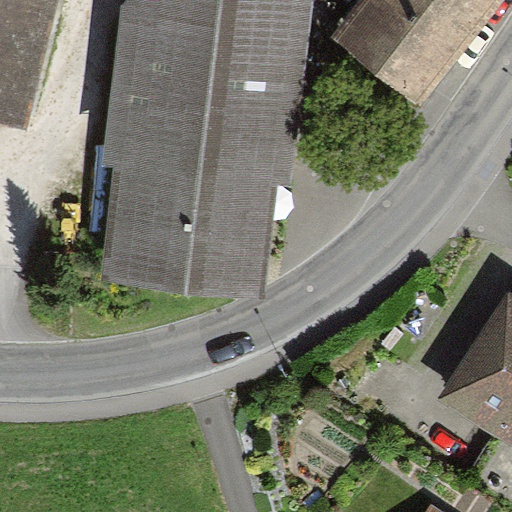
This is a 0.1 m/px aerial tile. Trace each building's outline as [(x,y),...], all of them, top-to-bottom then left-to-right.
[(56,0),(0,0),(0,130),(23,136),(56,0)] [(131,0),(124,9),(103,162),(120,164),(105,281),(257,301),(271,191),(290,193),(315,0),(131,0)] [(362,0),(336,33),(422,102),(503,0),(362,0)] [(511,294),(502,288),(435,387),(511,438),(511,294)] [(446,511),(423,496),(412,511),(446,511)]
